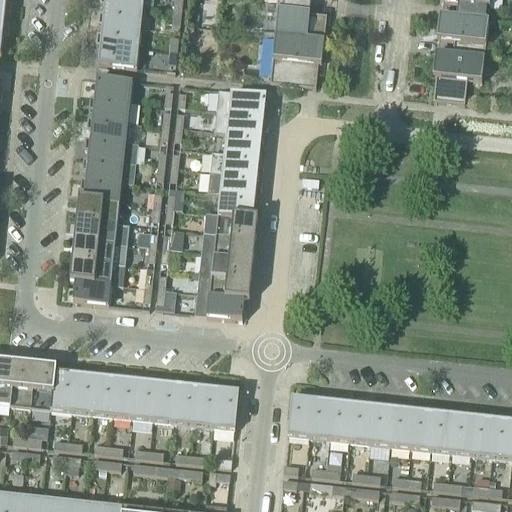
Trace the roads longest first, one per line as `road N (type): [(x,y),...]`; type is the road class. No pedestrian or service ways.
road 1 (residential): [(270,353),(23,321),(55,0)]
road 2 (residential): [(270,353),(295,136),(381,139)]
road 3 (residential): [(511,380),(270,353)]
road 4 (residential): [(254,511),(270,353)]
road 5 (residential): [(381,139),(397,0)]
road 6 (residential): [(381,139),(511,152)]
